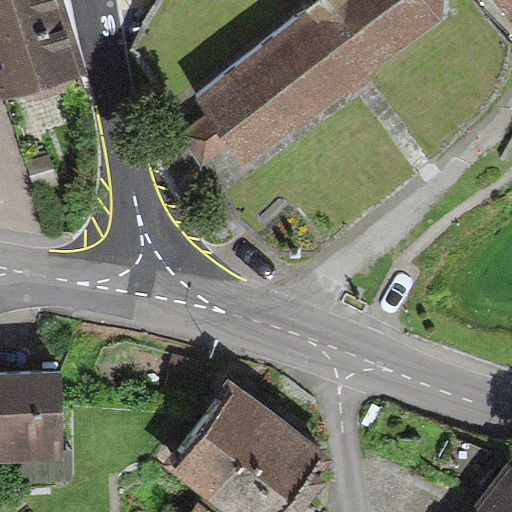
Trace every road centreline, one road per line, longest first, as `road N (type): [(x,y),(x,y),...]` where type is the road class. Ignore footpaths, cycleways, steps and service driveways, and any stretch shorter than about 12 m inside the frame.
road 1 (residential): [(162,295),(93,0)]
road 2 (tertiary): [(352,353),(162,295)]
road 3 (tertiary): [(511,419),(352,353)]
road 4 (tertiary): [(162,295),(0,267)]
road 5 (residential): [(352,353),(338,389),(354,511)]
